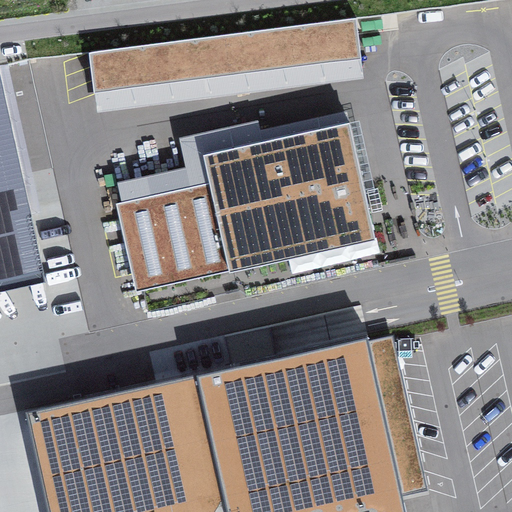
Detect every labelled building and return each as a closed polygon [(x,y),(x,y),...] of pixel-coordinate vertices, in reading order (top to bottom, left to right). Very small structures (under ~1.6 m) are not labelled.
[(98,108),(365,79),(359,20),(92,49),(98,108)] [(0,78),(0,294),(45,285),(0,78)] [(203,177),(123,194),(142,287),(373,239),(347,118),(197,149),(203,177)] [(239,355),(272,348),(267,326),(234,333),(239,355)] [(409,511),(366,337),(23,415),(46,511),(409,511)]
